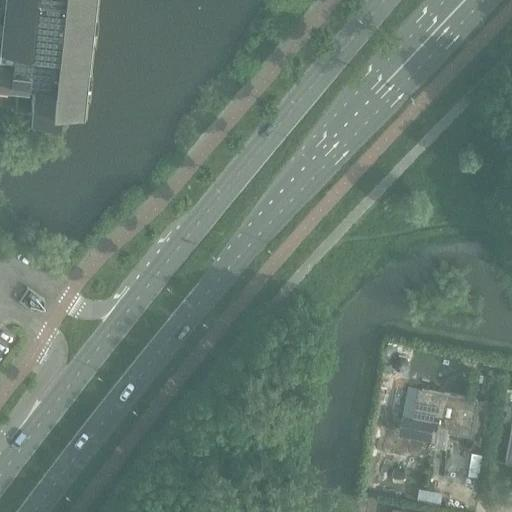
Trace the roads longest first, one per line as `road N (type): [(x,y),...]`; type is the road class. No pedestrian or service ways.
road 1 (primary): [(39,511),(152,363),(364,111)]
road 2 (primary): [(389,0),(133,307)]
road 3 (primary): [(364,111),(486,0)]
road 4 (unclassified): [(0,303),(60,351),(41,419)]
road 5 (primary): [(133,307),(41,419)]
road 6 (unclassified): [(133,307),(81,310),(0,273)]
road 7 (primary): [(364,111),(447,0)]
